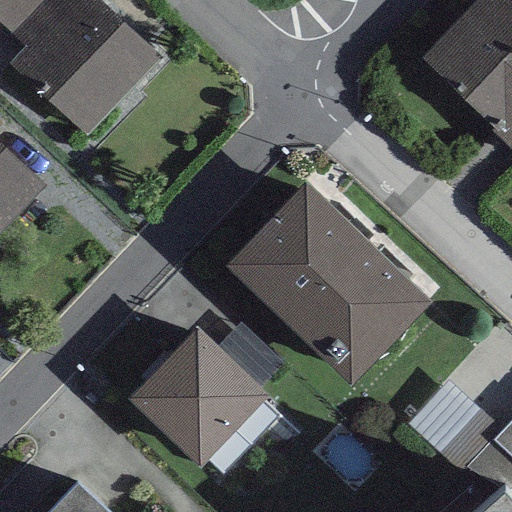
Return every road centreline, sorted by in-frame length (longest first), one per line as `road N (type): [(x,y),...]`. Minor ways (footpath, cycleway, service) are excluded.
road 1 (residential): [(0,418),(301,97)]
road 2 (residential): [(301,97),(511,287)]
road 3 (residential): [(197,0),(301,97)]
road 4 (residential): [(301,97),(396,0)]
